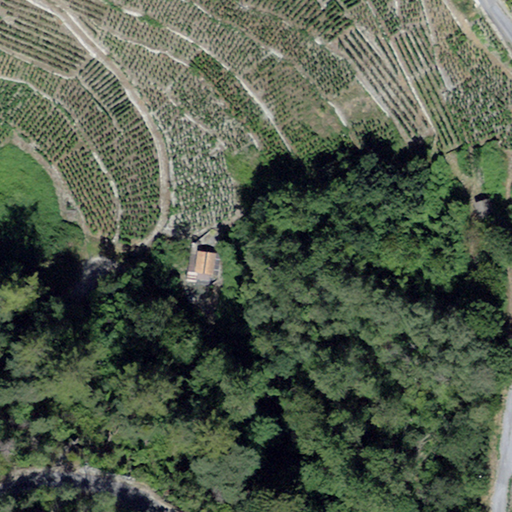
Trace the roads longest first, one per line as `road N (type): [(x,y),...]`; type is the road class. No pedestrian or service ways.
road 1 (unclassified): [(155,511),(34,487),(0,501)]
road 2 (track): [(0,354),(71,319),(98,288)]
